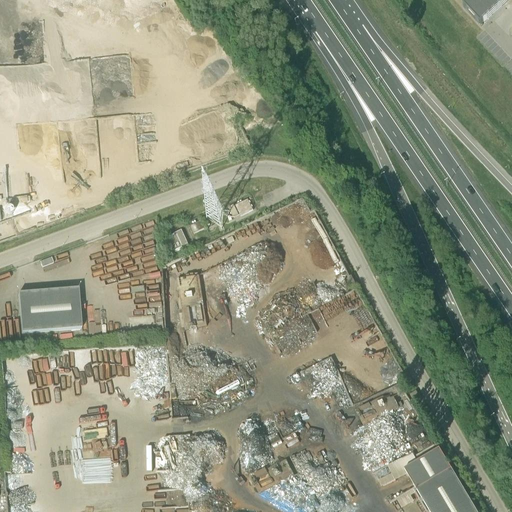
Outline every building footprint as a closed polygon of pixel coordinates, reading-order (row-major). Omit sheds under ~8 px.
[(481,27),(502,8),(510,0),(462,0),(466,5),(463,7),(481,27)] [(248,201),(236,207),(241,217),(253,211),(248,201)] [(233,217),(238,215),(234,206),(229,208),(233,217)] [(194,234),(205,229),(202,222),(191,227),(194,234)] [(182,231),(168,237),(175,253),(189,247),(182,231)] [(200,276),(178,280),(182,307),(205,303),(200,276)] [(352,290),(357,288),(352,277),(347,280),(352,290)] [(21,334),(81,330),(78,290),(18,295),(21,334)] [(412,404),(420,399),(416,392),(408,396),(412,404)] [(429,511),(476,511),(439,450),(405,471),(429,511)]
